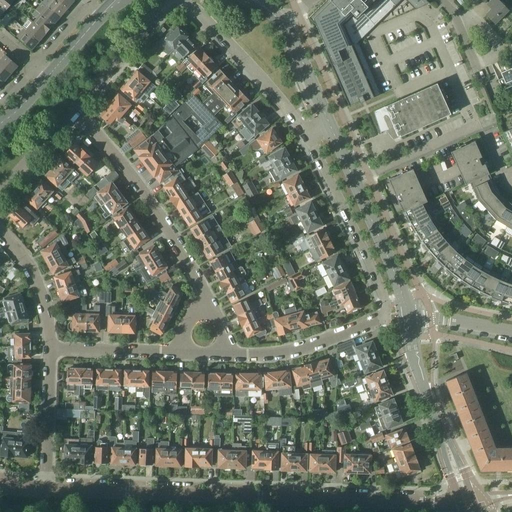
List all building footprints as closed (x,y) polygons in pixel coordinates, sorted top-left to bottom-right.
[(14,0),(0,0),(0,10),(3,13),(14,0)] [(25,0),(24,0),(18,0),(14,6),(18,9),(21,5),(21,4),(23,2),(24,3),(26,1),(25,0)] [(57,0),(52,0),(48,6),(60,17),(67,9),(57,0)] [(57,0),(67,9),(75,0),(74,0),(57,0)] [(330,0),(326,0),(309,18),(316,25),(316,26),(326,47),(324,48),(349,106),(359,101),(360,103),(363,102),(364,102),(365,101),(381,94),(359,42),(355,35),(366,30),(367,30),(397,0),(405,0),(415,9),(415,10),(417,9),(429,4),(427,1),(425,0),(332,0),(332,1),(330,0)] [(491,0),(487,4),(492,9),(486,14),(495,23),(508,11),(497,0),(491,0)] [(36,10),(53,25),(60,17),(48,6),(43,1),(35,10),(36,10)] [(32,15),(37,18),(33,22),(46,33),(53,25),(36,10),(32,15)] [(0,21),(0,25),(3,28),(12,18),(7,14),(0,21)] [(29,19),(22,27),(39,41),(46,33),(33,22),(29,19)] [(168,33),(157,44),(169,55),(169,54),(187,36),(187,35),(189,34),(184,29),(183,31),(178,26),(178,27),(175,27),(175,30),(169,35),(168,33)] [(39,41),(22,27),(24,28),(16,37),(32,50),(39,41)] [(187,36),(169,54),(173,58),(175,56),(179,60),(182,57),(183,58),(196,45),(196,44),(197,43),(193,38),(191,40),(187,36)] [(200,48),(187,59),(196,69),(208,57),(207,56),(207,54),(206,53),(204,53),(200,48)] [(5,55),(0,60),(0,64),(11,74),(18,66),(5,55)] [(208,57),(196,69),(205,78),(217,67),(213,62),(213,60),(211,58),(210,58),(208,57)] [(182,62),(175,68),(181,74),(187,67),(182,62)] [(511,86),(511,83),(511,81),(511,80),(511,62),(504,66),(506,71),(501,73),(503,78),(498,80),(503,90),(511,86)] [(152,71),(143,63),(138,69),(148,77),(148,76),(151,73),(152,71)] [(11,74),(0,64),(0,78),(4,82),(11,74)] [(158,66),(153,71),(156,74),(157,75),(162,70),(158,66)] [(220,70),(204,85),(213,95),(229,79),(228,78),(226,75),(224,74),(220,70)] [(131,80),(130,81),(148,96),(156,87),(150,82),(138,71),(135,75),(134,76),(132,76),(131,78),(131,80)] [(148,77),(152,80),(156,84),(159,80),(155,76),(156,75),(156,74),(153,71),(152,71),(151,73),(148,76),(148,77)] [(191,85),(191,92),(192,93),(198,88),(202,83),(198,79),(191,85)] [(213,95),(203,104),(214,116),(221,109),(224,107),(224,106),(240,91),(229,79),(213,95)] [(125,87),(122,90),(136,102),(139,98),(144,102),(148,96),(130,81),(129,82),(127,82),(126,84),(126,86),(125,87)] [(437,83),(374,112),(381,134),(382,134),(381,132),(386,130),(393,140),(394,140),(451,114),(445,101),(448,100),(443,89),(440,90),(437,83)] [(192,93),(193,94),(196,97),(201,91),(198,88),(192,93)] [(183,97),(177,91),(172,96),(177,102),(183,97)] [(240,91),(224,106),(224,107),(229,112),(232,109),(236,113),(249,100),(245,96),(244,93),(241,92),(240,91)] [(223,125),(214,116),(203,104),(196,97),(193,94),(172,115),(152,137),(176,169),(187,161),(188,161),(186,158),(198,149),(216,132),(223,125)] [(118,95),(109,104),(122,115),(122,114),(130,105),(118,95)] [(170,115),(180,105),(172,98),(163,109),(170,115)] [(146,107),(140,102),(136,107),(142,112),(146,107)] [(111,125),(115,121),(128,128),(132,123),(122,114),(122,115),(109,104),(105,110),(105,111),(101,116),(111,125)] [(235,120),(231,122),(239,132),(246,126),(260,114),(259,113),(259,112),(257,109),(256,109),(252,104),(238,116),(238,117),(235,120)] [(142,112),(136,107),(133,111),(138,116),(142,112)] [(246,126),(239,132),(248,141),(254,136),(255,136),(268,124),(264,119),(264,118),(262,115),(261,115),(260,114),(246,126)] [(511,128),(503,132),(511,151),(511,150),(511,128)] [(246,146),(239,151),(243,156),(251,151),(249,149),(251,147),(253,149),(257,150),(262,147),(266,153),(278,144),(280,144),(281,143),(281,142),(281,140),(279,139),(274,132),(274,130),(272,129),(271,129),(270,129),(269,131),(257,139),(253,142),(252,140),(252,141),(246,146)] [(141,132),(128,142),(133,148),(146,138),(141,132)] [(176,170),(176,169),(152,137),(135,150),(140,156),(139,157),(154,176),(155,176),(160,182),(176,170)] [(217,151),(223,146),(219,142),(218,143),(213,138),(209,142),(214,147),(217,151)] [(207,141),(201,147),(207,154),(213,147),(207,141)] [(242,141),(236,146),(239,150),(245,145),(242,141)] [(470,183),(488,175),(489,174),(485,164),(481,165),(478,158),(482,157),(474,141),(450,152),(465,185),(470,183)] [(78,169),(79,170),(83,174),(86,176),(97,164),(90,158),(91,157),(88,155),(89,154),(84,149),(83,150),(80,148),(75,143),(65,154),(69,157),(67,159),(73,164),(74,162),(80,167),(78,169)] [(274,168),(290,159),(284,148),(268,157),(274,168)] [(61,157),(53,166),(65,177),(73,168),(61,157)] [(297,171),(290,159),(274,168),(269,171),(275,182),(280,179),(281,180),(297,171)] [(224,171),(230,167),(225,160),(219,164),(224,171)] [(57,186),(65,177),(53,166),(46,175),(57,186)] [(163,186),(170,196),(193,181),(190,177),(185,179),(182,174),(184,172),(182,168),(179,170),(179,169),(177,170),(176,170),(160,182),(163,186)] [(405,212),(426,202),(427,202),(413,169),(388,180),(395,195),(398,194),(402,201),(398,202),(403,212),(405,212)] [(230,171),(223,176),(227,182),(226,183),(228,187),(232,185),(237,182),(237,181),(230,172),(230,171)] [(283,182),(288,194),(304,186),(298,175),(283,182)] [(492,184),(488,175),(470,183),(478,200),(496,188),(493,183),(492,184)] [(100,189),(109,183),(105,177),(96,184),(100,189)] [(41,180),(33,189),(45,199),(53,191),(41,180)] [(189,198),(186,193),(196,186),(193,181),(170,196),(176,206),(189,198)] [(237,182),(232,185),(239,197),(244,194),(237,182)] [(98,202),(101,206),(119,193),(111,183),(98,193),(94,197),(95,198),(93,199),(96,204),(98,202)] [(243,186),(247,194),(251,192),(247,184),(243,186)] [(310,198),(304,186),(288,194),(294,206),(310,198)] [(496,188),(478,200),(487,210),(501,197),(498,194),(500,193),(499,193),(496,188)] [(37,208),(39,205),(43,208),(48,202),(45,200),(45,199),(33,189),(25,197),(37,208)] [(63,196),(58,192),(55,196),(60,200),(63,196)] [(119,193),(101,206),(101,207),(100,207),(105,212),(103,215),(105,219),(126,203),(119,193)] [(196,207),(201,204),(204,202),(198,193),(189,198),(176,206),(182,216),(196,207)] [(445,195),(438,199),(441,205),(448,201),(445,195)] [(245,196),(240,199),(246,210),(251,207),(245,196)] [(501,197),(487,210),(495,220),(509,202),(505,199),(504,200),(501,197)] [(441,205),(444,210),(451,206),(448,201),(441,205)] [(294,225),(301,221),(316,213),(311,202),(295,209),(297,214),(290,217),(294,225)] [(406,215),(405,216),(408,223),(410,222),(409,222),(426,212),(427,213),(431,211),(426,202),(405,212),(406,215)] [(495,220),(507,226),(511,217),(511,204),(509,202),(495,220)] [(204,209),(201,204),(196,207),(182,216),(189,226),(209,213),(207,208),(204,209)] [(11,214),(10,215),(12,217),(11,219),(20,227),(21,225),(23,227),(28,221),(31,224),(35,224),(40,218),(25,205),(22,208),(19,205),(14,210),(14,209),(10,213),(11,214)] [(280,215),(281,215),(285,213),(291,209),(289,205),(283,209),(278,211),(280,215)] [(114,217),(120,227),(135,217),(128,207),(114,217)] [(252,220),(259,217),(254,207),(248,210),(252,220)] [(75,208),(71,212),(76,216),(79,212),(75,208)] [(457,215),(452,209),(448,211),(453,218),(457,215)] [(469,226),(475,220),(472,216),(466,213),(464,209),(462,210),(459,213),(464,219),(469,226)] [(42,210),(38,214),(43,218),(46,215),(42,210)] [(78,219),(82,223),(88,219),(81,211),(79,212),(76,216),(78,219)] [(411,225),(410,226),(414,233),(415,232),(415,231),(431,221),(427,213),(426,212),(409,222),(410,222),(411,225)] [(322,225),(316,213),(301,221),(307,233),(322,225)] [(196,238),(218,225),(213,215),(190,228),(196,238)] [(457,215),(453,218),(450,220),(454,225),(461,220),(457,215)] [(142,228),(135,217),(120,227),(127,238),(142,228)] [(257,218),(249,223),(255,235),(264,230),(257,218)] [(80,229),(84,227),(82,223),(78,219),(73,223),(75,227),(78,226),(80,229)] [(93,230),(88,219),(82,223),(84,227),(86,234),(93,230)] [(417,235),(416,236),(420,242),(422,241),(421,241),(437,229),(437,230),(441,227),(436,219),(432,221),(431,221),(415,231),(415,232),(417,235)] [(479,224),(475,220),(469,226),(474,230),(479,224)] [(458,229),(462,233),(468,228),(463,223),(458,229)] [(196,238),(202,248),(216,240),(225,235),(218,225),(196,238)] [(149,238),(142,228),(127,238),(123,241),(130,251),(149,238)] [(315,248),(330,240),(324,228),(309,236),(305,238),(304,236),(287,245),(285,246),(287,251),(295,247),(295,246),(305,242),(309,250),(315,248)] [(472,232),(468,228),(462,233),(466,238),(472,232)] [(424,244),(422,245),(427,251),(429,250),(428,250),(443,237),(437,230),(437,229),(421,241),(422,241),(424,244)] [(54,230),(45,238),(49,243),(58,235),(54,230)] [(96,244),(101,241),(94,231),(89,234),(96,244)] [(285,242),(287,245),(304,236),(302,232),(297,235),(291,238),(291,239),(285,242)] [(472,239),(476,243),(481,237),(477,233),(472,239)] [(53,241),(55,244),(41,251),(47,262),(62,255),(67,252),(64,245),(68,243),(64,235),(53,241)] [(225,235),(216,240),(202,248),(209,259),(232,245),(226,235),(225,235)] [(490,243),(495,246),(499,239),(494,236),(490,243)] [(431,253),(429,254),(435,260),(436,259),(435,258),(450,245),(443,237),(428,250),(429,250),(431,253)] [(486,241),(481,237),(476,243),(481,247),(486,241)] [(505,242),(499,239),(495,246),(501,249),(505,242)] [(315,262),(336,253),(330,240),(315,248),(309,250),(315,262)] [(438,261),(437,262),(443,268),(444,266),(457,252),(450,245),(435,258),(436,259),(438,261)] [(140,263),(133,267),(136,271),(140,269),(160,256),(157,251),(158,250),(156,247),(155,247),(154,246),(136,257),(140,263)] [(484,253),(489,256),(493,249),(488,246),(484,253)] [(499,252),(493,249),(489,256),(494,259),(499,252)] [(210,261),(216,271),(229,264),(235,261),(230,250),(210,261)] [(447,269),(445,270),(451,275),(464,258),(457,252),(444,266),(447,269)] [(499,261),(505,264),(508,256),(503,254),(499,261)] [(62,255),(47,262),(54,274),(76,262),(74,257),(65,262),(62,255)] [(327,274),(343,266),(338,255),(322,263),(327,274)] [(160,256),(140,269),(148,283),(166,273),(163,269),(167,267),(166,265),(166,264),(165,261),(163,261),(160,256)] [(451,275),(457,279),(458,278),(461,280),(472,264),(464,258),(451,275)] [(115,266),(119,271),(128,265),(124,259),(115,266)] [(235,261),(229,264),(216,271),(221,282),(244,270),(242,267),(241,267),(239,267),(235,261)] [(103,267),(107,273),(113,268),(109,262),(103,267)] [(277,277),(284,273),(280,264),(273,268),(277,277)] [(460,281),(466,285),(467,284),(470,286),(471,286),(481,270),(472,264),(461,280),(460,281)] [(285,268),(289,276),(294,273),(290,265),(285,268)] [(20,271),(12,266),(6,278),(11,280),(20,271)] [(349,279),(343,266),(327,274),(334,287),(349,279)] [(55,277),(59,289),(74,284),(72,277),(80,274),(79,269),(55,277)] [(225,293),(226,292),(226,291),(245,282),(243,276),(245,275),(246,273),(244,270),(221,282),(220,283),(225,293)] [(294,291),(295,291),(303,286),(300,279),(306,276),(303,270),(289,277),(288,277),(294,291)] [(469,287),(476,291),(477,290),(480,291),(481,292),(489,275),(481,270),(471,286),(470,286),(469,287)] [(480,291),(479,293),(486,296),(487,295),(490,296),(491,297),(498,279),(499,279),(501,276),(491,271),(489,275),(481,292),(480,291)] [(165,273),(158,277),(161,283),(170,278),(167,272),(166,273),(165,273)] [(285,277),(276,282),(277,287),(287,282),(286,278),(285,277)] [(489,298),(497,301),(497,299),(500,300),(501,301),(508,282),(499,279),(498,279),(491,297),(490,296),(489,298)] [(333,289),(337,300),(354,293),(350,281),(333,289)] [(251,292),(245,282),(226,291),(226,292),(232,303),(251,292)] [(277,287),(276,282),(265,288),(267,292),(277,287)] [(500,302),(508,304),(508,303),(511,304),(511,303),(511,283),(508,282),(501,301),(500,300),(500,302)] [(85,289),(77,292),(74,284),(59,289),(63,302),(87,294),(85,289)] [(318,297),(327,292),(324,286),(315,291),(318,297)] [(171,287),(168,294),(162,291),(159,292),(153,288),(149,295),(160,300),(175,308),(183,293),(171,287)] [(360,308),(354,293),(337,300),(329,303),(329,305),(320,307),(323,316),(328,315),(328,312),(338,308),(337,306),(345,303),(349,312),(360,308)] [(0,314),(24,307),(23,302),(24,301),(22,296),(21,296),(20,295),(12,297),(11,296),(5,297),(6,299),(4,299),(6,307),(0,308),(0,314)] [(238,316),(252,309),(255,308),(262,304),(260,300),(260,299),(249,304),(247,298),(233,304),(238,316)] [(158,313),(169,318),(175,308),(160,300),(155,311),(158,313)] [(169,318),(158,313),(155,311),(137,301),(137,307),(142,309),(153,315),(152,317),(155,318),(150,327),(162,333),(169,318)] [(86,314),(86,331),(99,331),(99,305),(94,305),(94,310),(86,310),(86,314)] [(108,332),(121,332),(122,313),(122,312),(114,312),(114,306),(106,306),(106,316),(109,316),(108,332)] [(24,307),(0,314),(0,318),(4,317),(5,318),(9,317),(11,324),(28,319),(27,318),(28,317),(27,312),(26,312),(24,307)] [(128,313),(122,313),(121,332),(135,332),(136,307),(130,307),(130,312),(128,312),(128,313)] [(257,320),(254,313),(257,311),(255,308),(252,309),(238,316),(237,316),(241,327),(243,326),(257,320)] [(296,313),(301,328),(320,323),(317,311),(304,315),(303,311),(296,313)] [(70,330),(86,331),(86,314),(80,314),(80,312),(79,312),(73,312),(73,322),(71,322),(68,324),(68,328),(70,330)] [(276,312),(273,313),(272,313),(276,325),(279,336),(290,333),(290,331),(285,316),(279,318),(277,313),(276,312)] [(272,327),(276,325),(272,313),(268,314),(257,320),(243,326),(248,337),(255,333),(256,336),(259,337),(265,335),(266,332),(265,329),(262,328),(260,328),(259,325),(269,320),(271,323),(272,327)] [(296,313),(285,316),(290,331),(301,328),(296,313)] [(30,334),(14,334),(15,346),(30,346),(30,344),(31,343),(31,340),(30,339),(30,334)] [(353,340),(337,346),(339,352),(346,350),(348,356),(357,353),(357,354),(360,360),(377,354),(376,352),(377,351),(376,349),(375,348),(372,342),(356,348),(353,340)] [(15,346),(9,346),(9,362),(21,362),(21,358),(31,357),(30,352),(31,351),(31,348),(30,347),(30,346),(15,346)] [(377,354),(360,360),(364,373),(382,367),(379,360),(380,359),(379,356),(377,356),(377,354)] [(317,363),(316,363),(321,379),(328,377),(330,384),(331,383),(332,388),(336,386),(337,380),(339,368),(337,362),(337,358),(329,361),(329,359),(328,359),(323,361),(321,360),(319,361),(318,362),(317,363)] [(310,364),(304,366),(305,366),(311,387),(319,385),(317,380),(318,380),(321,379),(316,363),(317,363),(317,362),(315,363),(314,362),(311,363),(310,364)] [(7,367),(7,368),(7,369),(7,370),(8,370),(8,371),(9,371),(10,371),(11,371),(11,377),(30,377),(30,376),(31,376),(31,371),(30,370),(30,365),(14,364),(11,364),(10,364),(9,364),(9,365),(8,365),(8,366),(7,366),(7,367)] [(298,368),(293,370),(297,386),(302,385),(303,390),(311,387),(305,366),(304,366),(303,367),(302,366),(299,367),(298,368)] [(66,379),(66,381),(67,382),(67,384),(68,384),(68,390),(75,390),(75,394),(79,395),(80,388),(80,369),(74,369),(73,368),(71,368),(70,368),(68,368),(67,378),(66,379)] [(80,369),(80,388),(92,389),(92,385),(93,369),(91,369),(90,368),(88,368),(87,369),(80,369)] [(97,369),(96,386),(97,389),(108,389),(109,370),(108,370),(107,369),(104,369),(103,370),(97,369)] [(109,370),(108,389),(120,390),(121,370),(115,370),(114,369),(111,369),(110,370),(109,370)] [(125,370),(124,388),(128,389),(129,386),(136,387),(137,371),(136,371),(135,370),(132,370),(131,371),(125,370)] [(136,387),(136,392),(144,392),(144,396),(146,399),(149,399),(150,387),(148,387),(149,371),(143,371),(142,370),(139,370),(138,371),(137,371),(136,387)] [(152,371),(152,392),(157,393),(157,391),(164,392),(165,372),(163,372),(162,371),(159,371),(158,371),(152,371)] [(164,392),(163,394),(176,395),(177,372),(171,372),(170,371),(167,371),(166,372),(165,372),(164,392)] [(180,372),(180,388),(192,389),(192,373),(191,372),(190,371),(187,371),(186,372),(180,372)] [(278,372),(277,372),(278,388),(291,387),(289,371),(283,372),(282,371),(279,371),(278,372)] [(367,382),(364,383),(367,391),(388,383),(387,381),(388,380),(387,377),(385,377),(383,371),(366,377),(367,382)] [(192,373),(192,389),(204,389),(205,373),(199,373),(198,372),(195,372),(194,373),(192,373)] [(208,373),(208,389),(216,389),(215,395),(220,395),(221,373),(215,373),(214,372),(211,372),(210,373),(208,373)] [(270,373),(264,374),(266,390),(278,388),(277,372),(275,372),(274,372),(271,372),(270,373)] [(221,373),(220,395),(232,396),(232,390),(233,374),(231,374),(230,373),(227,373),(226,374),(221,373)] [(236,390),(236,396),(248,396),(248,374),(247,374),(246,373),(243,373),(242,374),(236,374),(236,390)] [(248,374),(248,396),(256,396),(257,390),(261,390),(261,374),(255,374),(254,373),(251,373),(250,374),(248,374)] [(466,373),(446,381),(450,393),(453,400),(470,394),(472,393),(473,392),(471,386),(468,379),(466,373)] [(10,381),(9,389),(11,389),(30,389),(30,388),(31,388),(31,383),(30,383),(30,377),(11,377),(10,377),(10,381)] [(355,379),(343,384),(344,388),(353,387),(357,383),(355,379)] [(388,383),(367,391),(369,398),(373,397),(375,401),(392,395),(390,389),(391,387),(390,385),(388,384),(388,383)] [(6,398),(6,399),(6,400),(7,400),(7,401),(8,401),(29,402),(29,396),(31,396),(31,391),(30,391),(30,389),(11,389),(11,394),(9,394),(8,395),(7,395),(7,396),(6,396),(6,397),(6,398)] [(470,394),(453,400),(457,410),(461,421),(464,428),(481,421),(482,421),(484,420),(482,414),(479,407),(477,401),(474,394),(473,392),(472,393),(470,394)] [(379,406),(375,408),(378,418),(398,411),(397,409),(398,408),(397,406),(396,405),(395,404),(396,404),(394,399),(379,404),(379,406)] [(349,405),(338,409),(340,416),(351,412),(349,405)] [(371,405),(361,409),(363,415),(373,411),(371,405)] [(398,411),(378,418),(383,430),(388,428),(388,429),(403,423),(401,418),(400,417),(401,416),(400,413),(399,412),(398,411)] [(244,422),(244,432),(251,433),(252,416),(239,415),(233,415),(233,422),(244,422)] [(267,417),(267,425),(281,426),(281,417),(267,417)] [(281,417),(281,426),(295,426),(295,418),(281,417)] [(481,421),(464,428),(468,437),(472,449),(475,456),(492,449),(495,448),(493,442),(490,435),(488,429),(485,422),(484,420),(482,421),(481,421)] [(371,427),(369,422),(360,425),(362,430),(371,427)] [(344,423),(337,425),(340,433),(347,430),(344,423)] [(16,429),(16,432),(15,439),(13,456),(27,457),(28,441),(20,440),(21,429),(16,429)] [(387,435),(385,435),(387,440),(388,440),(391,448),(409,441),(408,439),(409,438),(408,435),(407,434),(406,433),(405,433),(403,429),(387,435)] [(340,433),(337,434),(341,445),(352,441),(348,430),(347,430),(340,433)] [(15,439),(16,432),(1,431),(1,439),(2,439),(1,454),(13,456),(15,439)] [(79,439),(78,462),(79,462),(79,463),(85,463),(85,462),(91,463),(92,447),(94,447),(95,431),(89,431),(87,439),(79,438),(79,439)] [(124,443),(123,464),(124,464),(125,465),(129,465),(130,464),(135,464),(136,448),(136,442),(138,442),(139,431),(133,431),(132,440),(124,440),(124,443)] [(383,437),(381,433),(370,437),(372,441),(372,442),(383,437)] [(110,436),(109,447),(112,447),(111,463),(117,464),(118,465),(121,465),(122,464),(123,464),(124,443),(117,443),(117,438),(115,436),(110,436)] [(140,448),(139,464),(141,464),(141,465),(146,466),(146,465),(152,465),(152,449),(152,444),(154,444),(154,438),(147,438),(147,448),(147,449),(140,448)] [(62,439),(62,452),(66,452),(65,461),(67,461),(67,463),(73,463),(73,462),(78,462),(79,439),(62,439)] [(96,447),(95,463),(101,463),(102,464),(105,464),(106,463),(108,463),(108,447),(107,447),(107,443),(102,443),(102,441),(101,440),(99,440),(98,440),(97,441),(96,443),(96,447)] [(156,443),(156,465),(162,465),(163,466),(166,466),(167,465),(168,465),(169,449),(169,440),(161,440),(161,442),(156,442),(156,443)] [(265,468),(265,469),(266,469),(266,470),(272,470),(272,469),(278,469),(279,444),(266,443),(265,451),(265,468)] [(409,443),(392,449),(397,462),(414,455),(412,450),(413,448),(412,444),(410,444),(409,443)] [(232,451),(232,468),(233,468),(233,469),(238,469),(238,468),(245,468),(246,447),(241,446),(241,444),(232,444),(232,451)] [(280,449),(280,453),(282,454),(282,457),(282,461),(282,470),(287,470),(287,471),(293,471),(293,470),(294,470),(295,454),(295,447),(285,447),(285,449),(280,449)] [(337,447),(337,462),(345,462),(344,472),(345,472),(346,473),(346,472),(351,472),(352,473),(355,474),(356,472),(357,473),(358,455),(345,454),(346,447),(337,447)] [(186,448),(185,466),(192,466),(193,467),(196,468),(197,466),(199,466),(199,465),(198,465),(199,449),(186,448)] [(492,449),(475,456),(480,470),(496,470),(501,470),(506,470),(506,451),(506,450),(506,448),(499,448),(495,448),(492,449)] [(169,449),(168,465),(170,465),(171,467),(174,467),(175,466),(181,466),(181,449),(169,449)] [(199,449),(198,465),(199,465),(199,467),(205,467),(205,466),(211,466),(212,449),(199,449)] [(219,450),(218,467),(225,467),(225,469),(230,469),(230,468),(232,468),(232,451),(219,450)] [(323,455),(322,471),(323,471),(325,472),(328,473),(329,472),(335,472),(335,455),(335,450),(323,450),(322,455),(323,455)] [(253,451),(252,467),(258,467),(258,470),(264,470),(264,468),(265,468),(265,451),(253,451)] [(295,454),(294,470),(295,470),(295,471),(301,472),(301,471),(306,471),(307,454),(295,454)] [(310,454),(310,471),(315,471),(315,472),(321,472),(321,471),(322,471),(323,455),(322,455),(310,454)] [(358,455),(357,473),(359,473),(360,474),(363,474),(364,473),(367,473),(368,474),(370,473),(371,455),(358,455)] [(394,463),(391,464),(394,471),(400,469),(403,476),(413,472),(413,474),(420,472),(417,462),(418,460),(416,456),(414,456),(414,455),(397,462),(394,463)]
